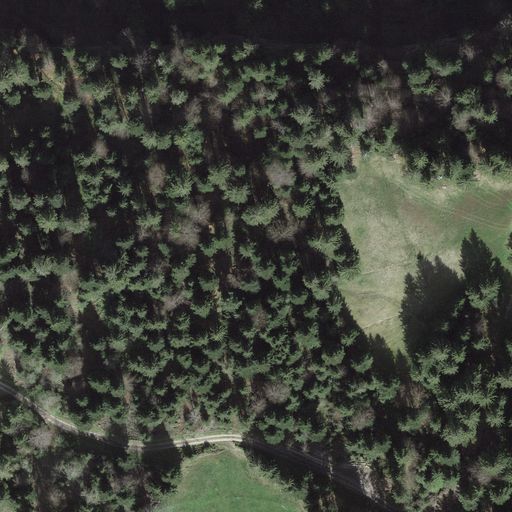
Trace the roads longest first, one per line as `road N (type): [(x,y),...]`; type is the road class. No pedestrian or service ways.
road 1 (track): [(0,383),(55,421),(105,439),(138,446),(196,437),(258,443),(394,511)]
road 2 (track): [(437,511),(476,467),(511,393)]
